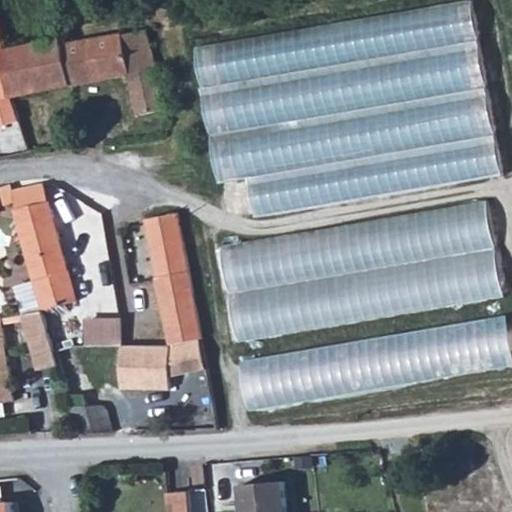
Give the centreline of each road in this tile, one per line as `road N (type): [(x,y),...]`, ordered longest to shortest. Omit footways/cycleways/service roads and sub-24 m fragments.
road 1 (unclassified): [(0,453),(165,447),(511,415)]
road 2 (track): [(511,180),(257,225),(162,193)]
